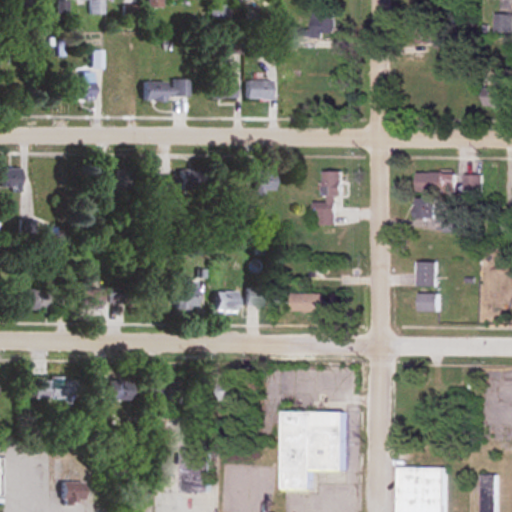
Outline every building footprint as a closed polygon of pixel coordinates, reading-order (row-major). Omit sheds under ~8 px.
[(209,26),(229,26),(229,4),(209,4),(209,26)] [(297,49),(298,36),(334,37),(335,11),(312,11),(311,28),(280,27),(279,48),(297,49)] [(239,36),(218,36),(218,54),(239,54),(239,36)] [(79,81),(68,81),(68,100),(89,100),(89,72),(79,72),(79,81)] [(102,79),(102,104),(125,104),(125,79),(102,79)] [(164,96),(187,97),(187,80),(167,79),(167,81),(141,81),(140,102),(163,102),(164,96)] [(506,79),(496,79),(496,87),(485,87),(485,107),(506,107),(506,79)] [(207,99),(233,99),(233,80),(207,80),(207,99)] [(243,100),(269,100),(269,80),(243,80),(243,100)] [(0,168),(0,189),(20,189),(20,168),(0,168)] [(131,204),(131,171),(114,171),(114,204),(131,204)] [(177,189),(201,189),(201,171),(177,171),(177,189)] [(273,172),(253,172),(253,195),(262,195),(262,191),(273,191),(273,172)] [(342,172),(324,172),(324,203),(316,203),(316,227),(336,227),(336,196),(342,196),(342,172)] [(456,173),(418,173),(418,193),(456,193),(456,173)] [(154,176),(154,195),(171,195),(171,176),(154,176)] [(483,176),(465,176),(465,193),(483,193),(483,176)] [(107,186),(89,186),(89,205),(107,205),(107,186)] [(437,220),(437,199),(416,199),(416,220),(437,220)] [(34,238),(34,220),(18,220),(18,238),(34,238)] [(511,241),(511,223),(501,223),(501,241),(511,241)] [(418,288),(436,288),(436,263),(418,263),(418,288)] [(174,310),(194,310),(194,282),(174,282),(174,310)] [(108,304),(124,304),(124,283),(108,283),(108,304)] [(259,288),(243,288),(243,306),(258,306),(259,288)] [(24,310),(55,310),(55,290),(24,290),(24,310)] [(75,290),(75,310),(97,310),(97,290),(75,290)] [(234,291),(211,291),(211,312),(234,312),(234,291)] [(292,313),(341,313),(341,294),(292,294),(292,313)] [(419,313),(440,313),(440,294),(419,294),(419,313)] [(128,400),(128,378),(111,378),(111,400),(128,400)] [(80,379),(31,379),(31,403),(80,403),(80,379)] [(220,402),(242,402),(242,382),(220,382),(220,402)] [(182,384),(144,384),(144,401),(182,401),(182,384)] [(345,472),(345,412),(283,412),(283,490),(312,490),(313,471),(345,472)] [(182,449),(182,492),(211,492),(211,449),(182,449)] [(398,511),(446,511),(446,468),(398,468),(398,511)] [(498,511),(498,475),(482,475),(482,511),(498,511)] [(58,502),(81,501),(80,482),(57,482),(58,502)] [(142,482),(122,482),(122,505),(142,505),(142,482)]
